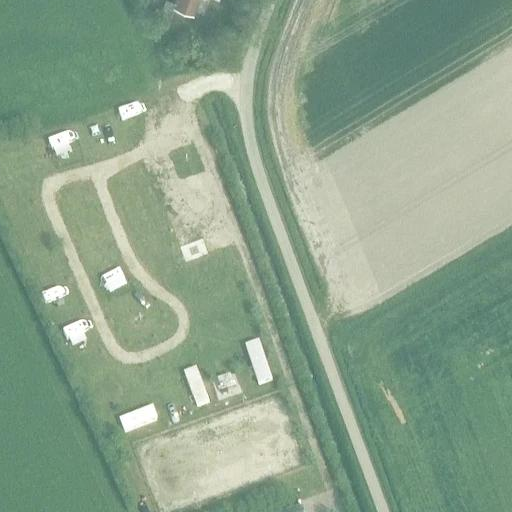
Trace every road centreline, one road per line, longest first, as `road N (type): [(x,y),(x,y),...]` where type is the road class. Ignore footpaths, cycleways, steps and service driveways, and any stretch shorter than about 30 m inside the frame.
road 1 (residential): [(382,511),(251,151),(246,81),(270,0)]
road 2 (track): [(228,213),(328,488)]
road 3 (track): [(184,98),(140,114),(183,230),(228,213)]
road 4 (track): [(228,213),(184,98)]
